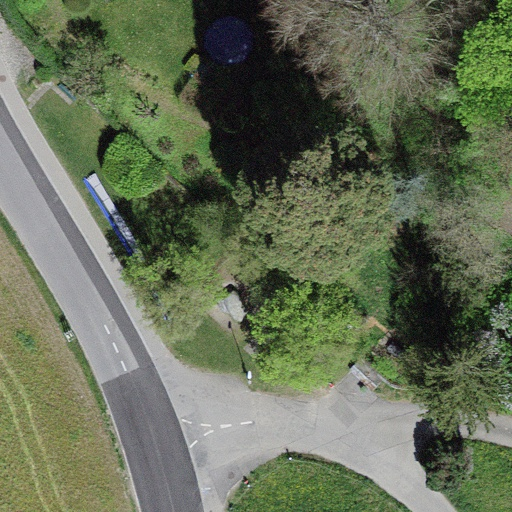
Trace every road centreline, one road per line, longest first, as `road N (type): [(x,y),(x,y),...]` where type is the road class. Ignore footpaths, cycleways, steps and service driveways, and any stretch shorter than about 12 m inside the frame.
road 1 (tertiary): [(0,153),(96,309),(151,434)]
road 2 (residential): [(151,434),(250,421),(327,423),(363,434),(434,511)]
road 3 (track): [(511,446),(460,434),(363,434)]
